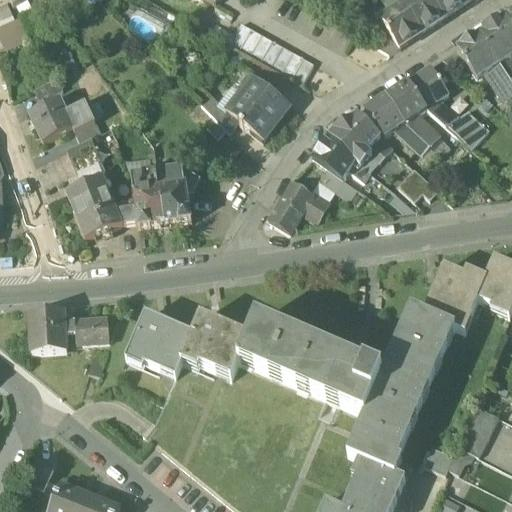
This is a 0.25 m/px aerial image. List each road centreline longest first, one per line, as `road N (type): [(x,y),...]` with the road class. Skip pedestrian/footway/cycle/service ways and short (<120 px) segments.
road 1 (residential): [(504,0),(327,119),(229,267)]
road 2 (residential): [(511,230),(229,267)]
road 3 (residential): [(54,285),(0,112)]
road 4 (residential): [(229,267),(54,285)]
road 5 (residential): [(170,511),(34,406)]
road 6 (unknown): [(367,92),(234,2)]
road 7 (unknown): [(284,184),(186,103)]
